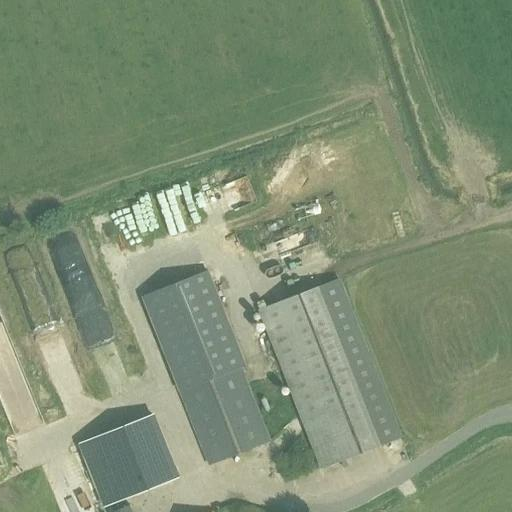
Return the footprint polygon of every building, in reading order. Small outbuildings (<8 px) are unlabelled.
[(260,253),(264,261),(284,250),(280,243),(260,253)] [(207,271),(142,297),(209,466),(271,441),(241,367),(244,366),(207,271)] [(259,311),(322,469),(401,438),(338,280),(259,311)] [(21,437),(48,428),(28,366),(1,375),(21,437)] [(75,417),(90,411),(73,372),(59,378),(75,417)] [(80,445),(104,507),(177,479),(152,416),(80,445)]
